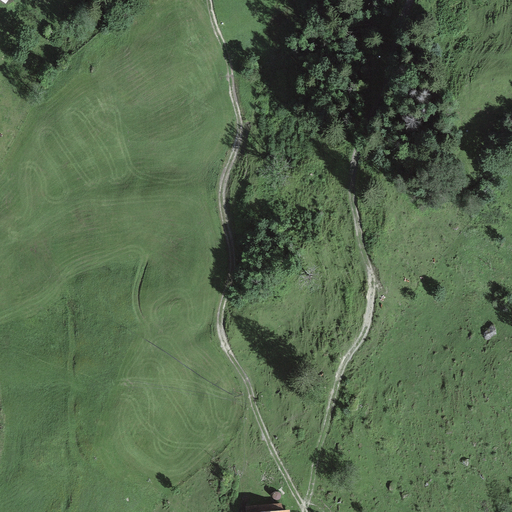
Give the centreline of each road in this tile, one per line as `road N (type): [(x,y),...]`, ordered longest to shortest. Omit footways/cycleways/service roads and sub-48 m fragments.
road 1 (track): [(305,511),(220,330),(234,263),(220,192),(239,120),(209,0)]
road 2 (track): [(305,511),(339,376),(371,309),(354,160),(399,16),(413,0)]
